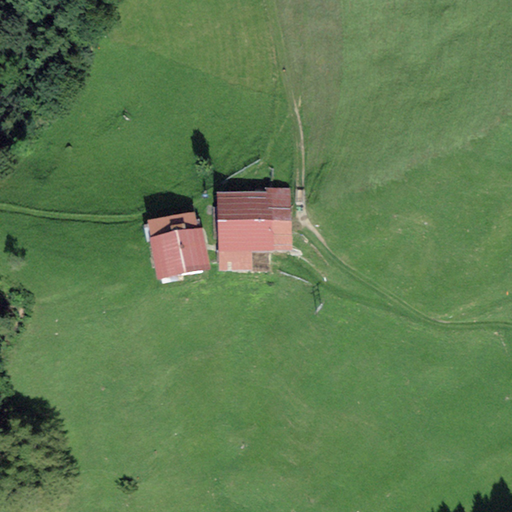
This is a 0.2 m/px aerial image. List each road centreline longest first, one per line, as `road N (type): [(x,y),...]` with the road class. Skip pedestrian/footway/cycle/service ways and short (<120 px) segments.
road 1 (track): [(414,316),(302,229),(303,169),(272,0)]
road 2 (track): [(511,323),(435,323),(334,293),(291,263)]
